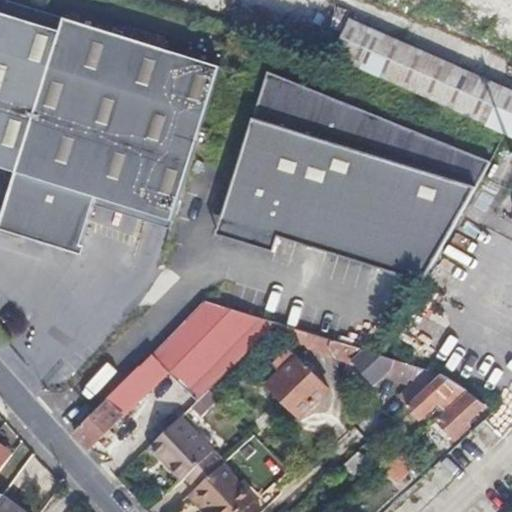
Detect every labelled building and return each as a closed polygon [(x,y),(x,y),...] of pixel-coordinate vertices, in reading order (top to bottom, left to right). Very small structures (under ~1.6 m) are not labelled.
[(0,167),(11,171),(54,31),(0,14),(0,167)] [(168,221),(214,68),(57,19),(54,31),(11,171),(0,209),(0,232),(23,239),(26,231),(76,246),(91,198),(168,221)] [(369,67),(511,132),(511,88),(384,31),(369,67)] [(420,282),(492,158),(260,73),(211,236),(269,253),(273,239),(420,282)] [(26,231),(23,239),(74,254),(76,246),(26,231)] [(202,304),(73,430),(89,448),(171,368),(199,397),(207,390),(264,337),(276,326),(202,304)] [(327,341),(276,326),(264,337),(328,355),(327,341)] [(332,342),(327,341),(328,355),(335,357),(332,342)] [(377,356),(332,342),(335,357),(348,360),(361,374),(379,356),(377,356)] [(326,387),(287,349),(271,364),(279,372),(266,385),(297,416),(326,387)] [(406,404),(437,375),(424,370),(398,395),(406,404)] [(449,405),(465,391),(443,378),(437,375),(406,404),(419,417),(436,401),(445,409),(449,405)] [(467,425),(449,405),(445,409),(435,418),(454,437),(467,425)] [(180,415),(148,445),(181,479),(186,476),(196,487),(222,464),(224,462),(180,415)] [(11,455),(0,446),(0,479),(7,470),(3,465),(11,455)] [(404,447),(388,461),(393,466),(397,463),(401,465),(412,455),(404,447)] [(355,451),(339,465),(348,475),(364,460),(355,451)] [(259,511),(260,511),(251,501),(254,497),(222,464),(196,487),(192,491),(209,508),(205,511),(259,511)] [(192,491),(188,494),(205,511),(209,508),(192,491)] [(0,511),(25,511),(0,495),(0,494),(0,511)]
